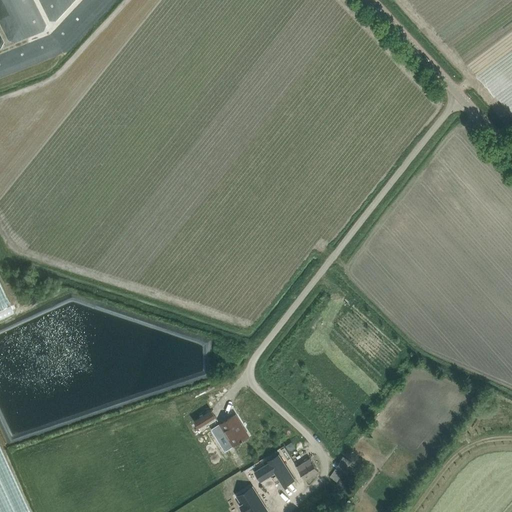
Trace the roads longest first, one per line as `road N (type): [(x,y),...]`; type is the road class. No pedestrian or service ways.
road 1 (unclassified): [(285,511),(323,467),(316,443),(258,382),(250,364),(256,344),(457,91)]
road 2 (tertiary): [(457,91),(372,0)]
